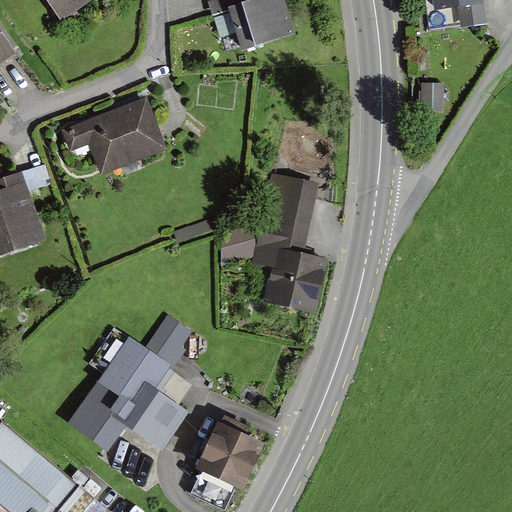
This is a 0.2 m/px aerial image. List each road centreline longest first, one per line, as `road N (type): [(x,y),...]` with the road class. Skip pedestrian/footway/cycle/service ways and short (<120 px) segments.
road 1 (secondary): [(376,203),(350,329),(270,511)]
road 2 (residential): [(157,0),(158,42),(144,69),(0,134)]
road 3 (residential): [(511,46),(420,189),(396,205),(376,203)]
road 4 (secondary): [(374,0),(383,110),(376,203)]
